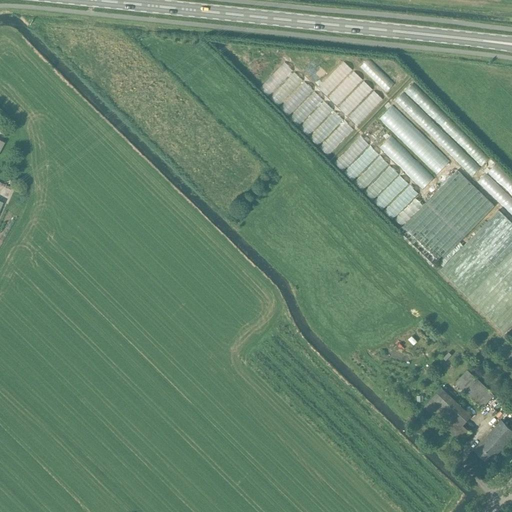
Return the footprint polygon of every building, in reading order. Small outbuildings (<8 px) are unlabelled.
[(385,92),(394,83),(369,57),(360,66),(385,92)] [(318,87),(358,125),(383,99),(344,61),(318,87)] [(284,62),(259,89),(329,156),(354,129),(284,62)] [(410,84),(395,100),(472,176),(488,160),(410,84)] [(391,104),(378,118),(438,174),(451,160),(391,104)] [(435,177),(390,135),(379,146),(423,188),(435,177)] [(360,136),(334,163),(393,220),(419,193),(360,136)] [(511,213),(511,183),(493,165),(478,181),(511,213)] [(495,207),(458,171),(398,231),(436,267),(495,207)] [(405,175),(402,179),(421,192),(423,188),(405,175)] [(511,326),(511,223),(499,210),(440,271),(467,298),(504,335),(511,326)] [(468,370),(455,383),(482,409),(494,396),(468,370)] [(473,416),(442,388),(424,407),(463,443),(472,433),(463,426),(473,416)] [(475,450),(489,463),(511,438),(511,429),(502,420),(475,450)]
